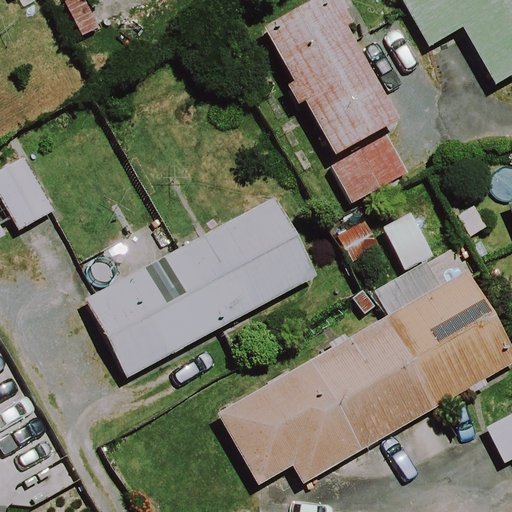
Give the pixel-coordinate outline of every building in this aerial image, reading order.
[(511,74),(511,0),(384,0),(415,54),(448,35),(481,93),(511,74)] [(384,133),(318,9),(253,44),(341,211),(397,181),(374,138),(384,133)] [(43,217),(12,161),(0,167),(0,222),(8,236),(43,217)] [(301,283),(260,207),(72,308),(113,384),(301,283)] [(511,207),(495,214),(511,255),(511,207)] [(505,369),(454,279),(206,419),(247,492),(281,472),(291,490),(505,369)] [(491,469),(502,463),(511,481),(511,410),(471,431),(491,469)]
